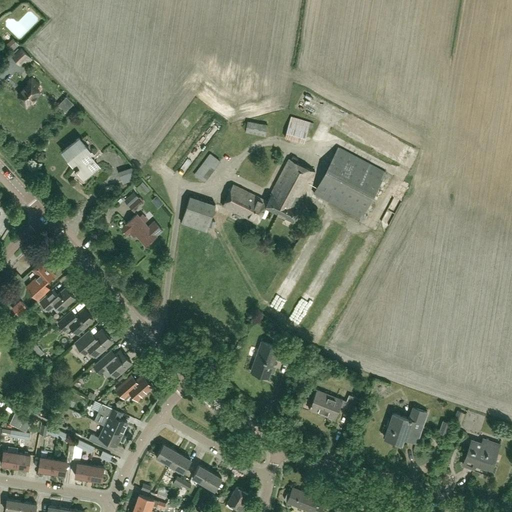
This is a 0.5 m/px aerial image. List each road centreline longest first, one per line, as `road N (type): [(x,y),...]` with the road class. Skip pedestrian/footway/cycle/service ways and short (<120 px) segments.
road 1 (tertiary): [(192,381),(44,217)]
road 2 (tertiary): [(457,511),(345,478),(280,447)]
road 3 (residential): [(269,478),(160,414)]
